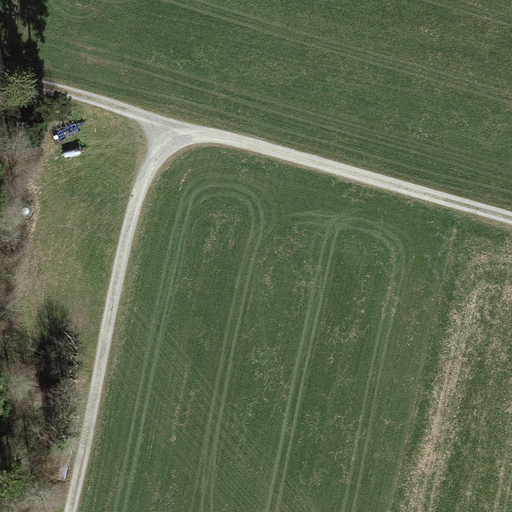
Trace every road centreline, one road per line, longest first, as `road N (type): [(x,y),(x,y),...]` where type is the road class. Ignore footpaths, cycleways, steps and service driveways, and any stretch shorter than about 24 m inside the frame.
road 1 (track): [(0,86),(511,221)]
road 2 (track): [(170,128),(136,207),(76,511)]
